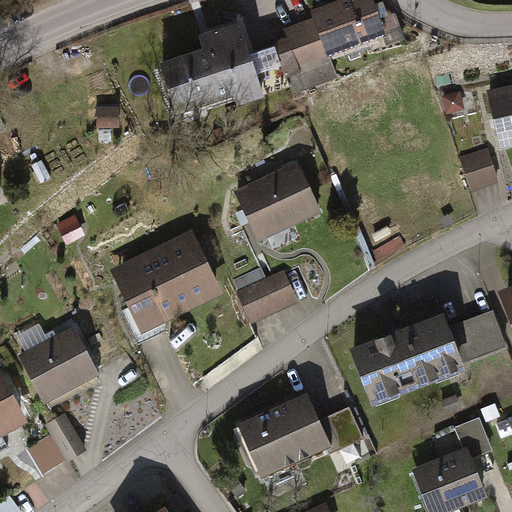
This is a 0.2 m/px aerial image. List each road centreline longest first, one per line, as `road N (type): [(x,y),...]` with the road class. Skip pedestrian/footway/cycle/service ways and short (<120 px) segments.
road 1 (residential): [(159,442),(377,285),(511,224)]
road 2 (secondary): [(112,0),(0,49)]
